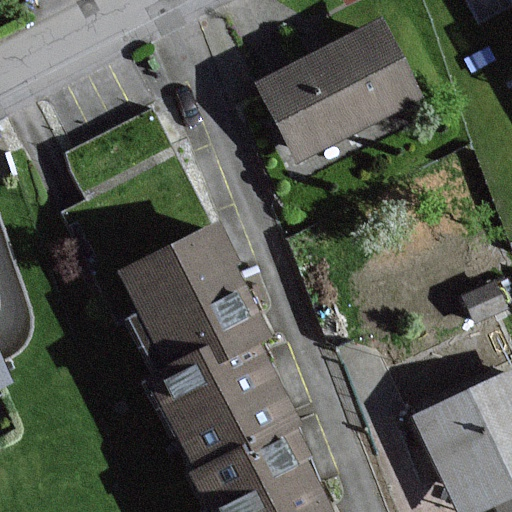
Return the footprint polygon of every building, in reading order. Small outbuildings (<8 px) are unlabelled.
[(419,96),(382,22),(263,82),(300,155),(419,96)] [(154,103),(67,143),(84,182),(172,142),(154,103)] [(153,378),(199,466),(292,418),(251,339),(267,331),(214,227),(126,272),(147,313),(136,319),(163,372),(153,378)] [(0,381),(11,376),(0,353),(0,381)] [(511,511),(511,374),(420,416),(463,511),(467,511),(496,499),(501,511),(511,511)] [(309,450),(292,418),(199,466),(192,470),(213,510),(209,511),(328,511),(299,455),(309,450)]
